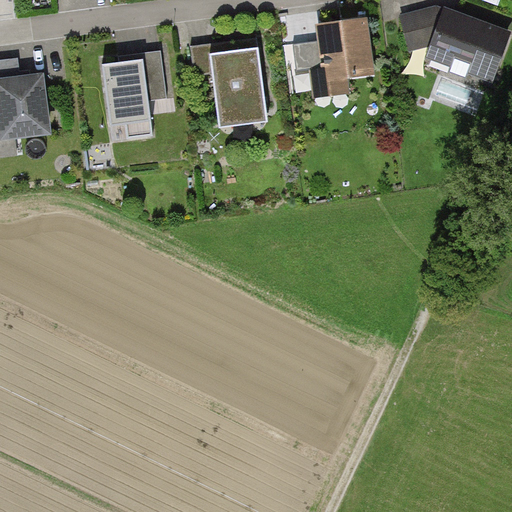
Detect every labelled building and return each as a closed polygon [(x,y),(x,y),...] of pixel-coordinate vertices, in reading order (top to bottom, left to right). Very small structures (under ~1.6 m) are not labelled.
[(400,18),(410,55),(431,49),(426,60),(493,86),(511,36),(445,10),(442,18),(439,7),(400,18)] [(377,79),(369,21),(316,28),(318,44),(293,47),(297,77),(310,75),(313,101),(351,96),(349,82),(377,79)] [(220,134),(271,127),(259,40),(191,48),(194,79),(213,76),(220,134)] [(167,101),(162,54),(119,59),(120,66),(103,68),(111,131),(126,130),(127,142),(154,139),(150,103),(167,101)] [(15,142),(53,138),(45,76),(31,78),(30,73),(20,74),(18,60),(0,62),(0,160),(17,158),(15,142)]
